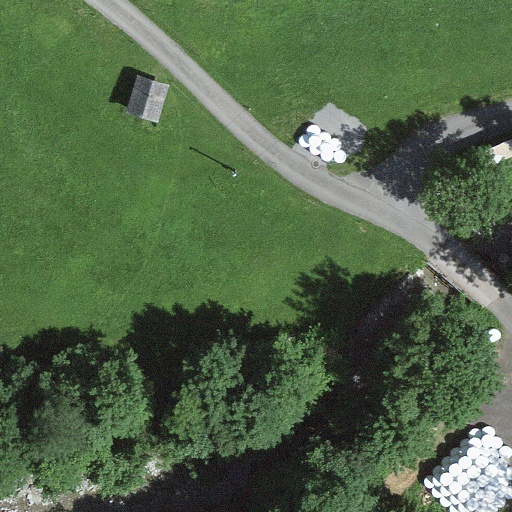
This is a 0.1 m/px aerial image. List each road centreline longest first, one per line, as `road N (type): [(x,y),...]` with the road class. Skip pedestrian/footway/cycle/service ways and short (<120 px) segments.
road 1 (track): [(383,203),(312,184),(99,0)]
road 2 (track): [(511,319),(383,203)]
road 3 (track): [(383,203),(433,145),(511,111)]
